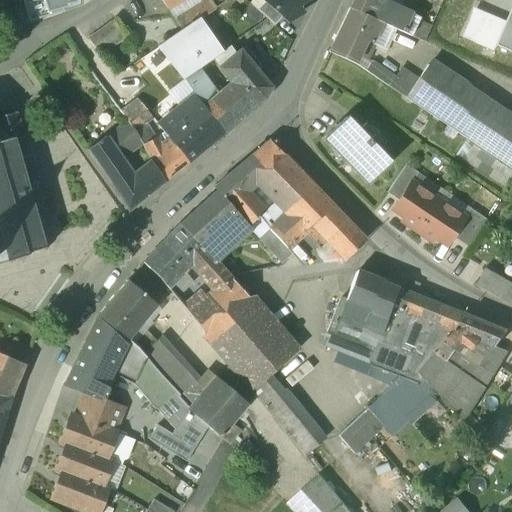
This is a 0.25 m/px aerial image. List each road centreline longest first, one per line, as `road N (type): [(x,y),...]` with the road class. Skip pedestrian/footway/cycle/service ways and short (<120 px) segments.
road 1 (residential): [(272,110),(158,214),(81,301),(38,383),(2,502)]
road 2 (residential): [(511,325),(445,288),(384,239),(272,110)]
road 3 (residential): [(0,25),(13,50),(108,0)]
road 4 (residential): [(272,110),(332,0)]
